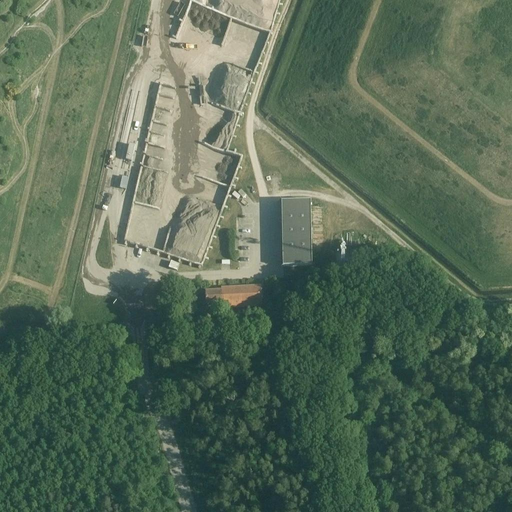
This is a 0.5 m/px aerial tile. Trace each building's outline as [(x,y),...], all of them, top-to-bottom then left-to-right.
[(126,161),(132,163),(135,147),(129,145),(126,161)] [(243,195),(249,193),(246,186),(241,188),(243,195)] [(281,203),(282,205),(283,268),(312,267),(311,202),(281,203)] [(169,269),(177,272),(179,265),(171,262),(169,269)] [(221,289),(221,292),(205,292),(206,308),(222,307),(222,309),(228,309),(229,318),(234,317),(234,309),(262,307),(261,287),(221,289)] [(330,309),(330,317),(343,317),(343,309),(330,309)]
